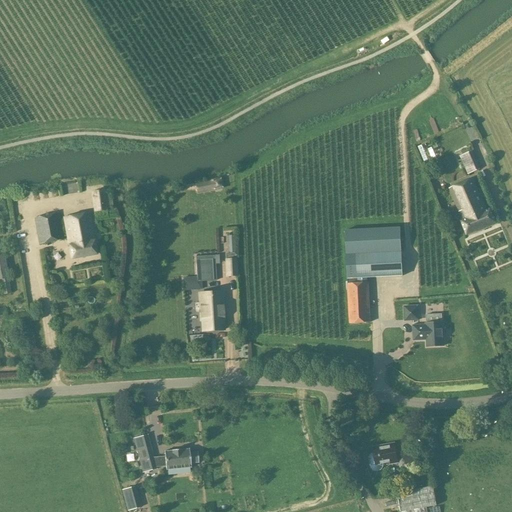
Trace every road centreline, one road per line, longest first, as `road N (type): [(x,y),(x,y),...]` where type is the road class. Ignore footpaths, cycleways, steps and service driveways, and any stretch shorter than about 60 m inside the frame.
road 1 (unclassified): [(332,386),(230,380),(0,394)]
road 2 (unclassified): [(511,393),(415,401),(332,386)]
road 3 (track): [(304,382),(306,436),(328,487),(320,500),(283,511)]
road 4 (unclassified): [(332,386),(330,426),(340,457),(375,511)]
